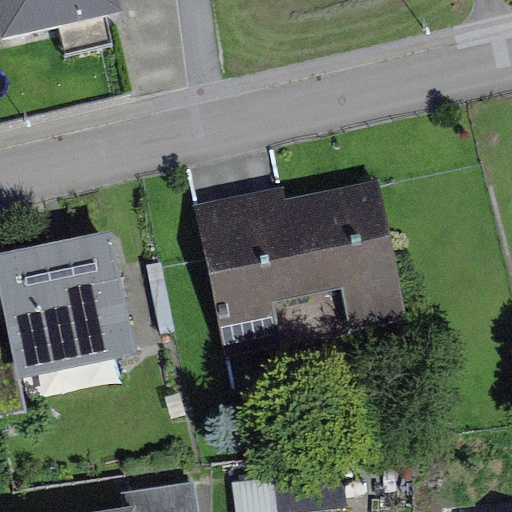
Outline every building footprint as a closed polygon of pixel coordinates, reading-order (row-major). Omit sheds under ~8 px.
[(0,0),(0,26),(4,46),(125,19),(121,0),(0,0)] [(286,165),(181,180),(201,325),(397,298),(380,180),(290,193),(286,165)] [(116,252),(0,273),(0,276),(21,390),(137,369),(116,252)] [(0,276),(0,425),(26,421),(21,390),(0,276)] [(240,511),(282,511),(281,483),(239,485),(240,511)] [(194,511),(191,491),(123,503),(124,511),(194,511)]
